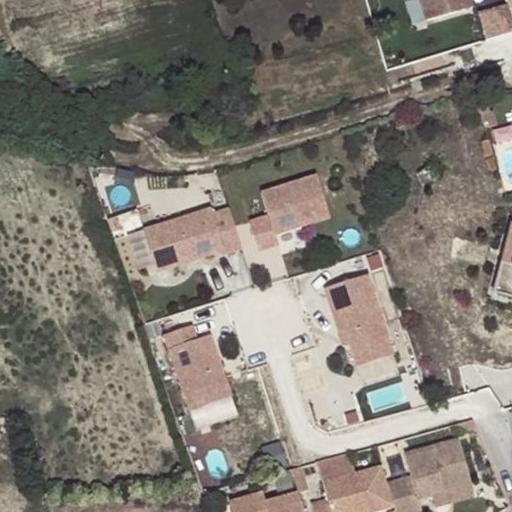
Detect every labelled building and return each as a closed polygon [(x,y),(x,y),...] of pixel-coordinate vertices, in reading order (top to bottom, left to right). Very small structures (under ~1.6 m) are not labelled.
[(419,0),(426,23),(465,12),(461,0),(419,0)] [(461,0),(465,12),(472,10),(469,0),(461,0)] [(511,18),(508,2),(478,8),(484,35),(511,28),(511,18)] [(170,109),(165,86),(146,89),(150,112),(170,109)] [(278,241),(333,225),(321,182),(265,199),(272,222),(253,228),(261,257),(282,251),(278,241)] [(243,248),(230,207),(214,212),(213,207),(144,228),(157,270),(224,249),(225,253),(243,248)] [(511,300),(511,228),(495,296),(511,300)] [(356,370),(392,358),(367,278),(324,291),(339,340),(346,338),(349,347),(356,370)] [(189,413),(231,399),(211,337),(197,341),(192,327),(164,337),(189,413)] [(339,340),(342,349),(349,347),(346,338),(339,340)] [(378,407),(412,398),(408,381),(373,390),(378,407)] [(395,511),(424,511),(423,505),(474,490),(460,443),(408,459),(414,483),(389,489),(395,511)] [(389,489),(384,471),(324,487),(329,504),(311,508),(312,511),(391,511),(395,511),(389,489)] [(231,507),(232,511),(303,511),(299,497),(268,506),(265,498),(231,507)]
